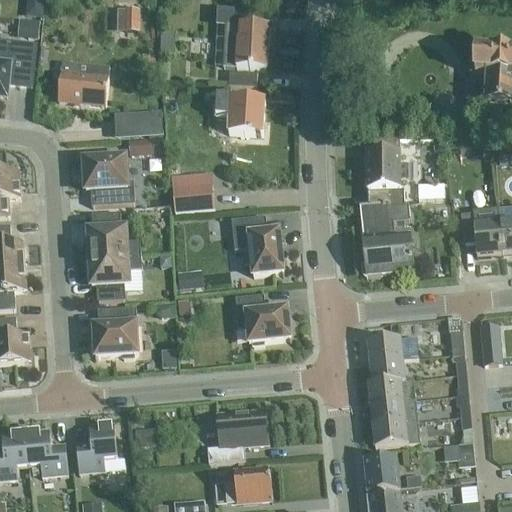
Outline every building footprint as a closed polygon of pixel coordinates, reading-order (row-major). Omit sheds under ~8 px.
[(20,25),(19,41),(38,43),(39,27),(20,25)] [(225,51),(223,73),(236,73),(267,75),(268,47),(269,35),(240,33),(226,32),(225,51)] [(0,100),(7,102),(8,90),(32,92),(36,50),(0,46),(0,100)] [(487,109),(511,110),(511,62),(477,60),(476,87),(468,87),(466,109),(487,111),(487,109)] [(62,67),(59,106),(73,107),(73,109),(106,112),(109,83),(110,73),(89,71),(88,80),(77,79),(78,69),(62,67)] [(229,77),(229,91),(257,92),(257,78),(229,77)] [(229,139),(263,141),(265,105),(232,103),(232,99),(218,98),(216,123),(230,124),(229,139)] [(162,118),(148,118),(149,142),(164,142),(162,118)] [(444,143),(445,155),(446,155),(446,160),(486,157),(485,144),(457,147),(457,142),(444,143)] [(432,156),(445,155),(444,143),(431,145),(432,156)] [(158,144),(159,145),(130,146),(131,160),(164,158),(164,144),(158,144)] [(368,159),(369,211),(386,209),(387,212),(406,209),(406,195),(402,195),(402,158),(368,159)] [(86,165),(85,163),(84,163),(85,186),(87,186),(87,185),(90,184),(92,212),(135,209),(134,187),(128,187),(126,163),(86,165)] [(0,222),(10,222),(9,205),(19,204),(18,196),(20,196),(19,176),(0,177),(0,222)] [(215,214),(213,190),(173,193),(175,217),(215,214)] [(386,209),(369,211),(360,211),(364,245),(366,264),(366,268),(363,272),(363,280),(369,282),(415,277),(411,241),(390,243),(389,239),(395,238),(394,228),(410,226),(409,209),(406,209),(387,212),(386,209)] [(499,219),(503,259),(511,258),(511,216),(499,218),(499,219)] [(85,243),(86,264),(141,261),(140,246),(127,247),(126,234),(121,234),(120,218),(92,220),(93,236),(91,236),(91,244),(86,244),(86,243),(85,243)] [(503,259),(499,219),(473,222),(473,218),(461,219),(464,248),(476,247),(477,262),(503,259)] [(279,236),(268,238),(266,222),(232,225),(235,256),(251,254),(253,281),(283,278),(283,280),(285,280),(282,256),(279,236)] [(0,273),(25,272),(23,248),(12,248),(10,231),(0,231),(0,273)] [(160,272),(172,272),(171,260),(160,261),(160,272)] [(141,261),(86,264),(87,285),(89,285),(89,283),(94,283),(94,292),(97,291),(98,307),(126,306),(125,290),(130,289),(129,276),(142,275),(141,261)] [(25,272),(0,273),(0,316),(16,315),(15,297),(27,297),(25,272)] [(248,334),(249,349),(253,348),(253,351),(264,350),(264,347),(290,344),(290,347),(292,347),(289,324),(288,314),(266,316),(264,300),(236,303),(239,335),(248,334)] [(98,315),(100,343),(96,343),(96,341),(94,341),(96,365),(97,364),(97,362),(123,361),(124,364),(134,363),(134,360),(138,360),(136,331),(138,331),(136,313),(98,315)] [(0,369),(31,368),(30,348),(28,348),(27,340),(17,341),(16,323),(0,324),(0,369)] [(451,338),(453,362),(465,361),(463,337),(451,338)] [(368,348),(370,369),(403,365),(401,344),(368,348)] [(502,369),(500,344),(482,346),(484,370),(502,369)] [(370,369),(373,389),(373,390),(405,386),(403,365),(370,369)] [(457,368),(458,380),(467,380),(466,367),(457,368)] [(467,380),(458,380),(459,393),(460,403),(469,402),(468,392),(467,380)] [(373,389),(369,390),(371,412),(404,408),(416,407),(413,386),(405,386),(373,390),(373,389)] [(460,403),(456,403),(457,410),(461,410),(462,422),(471,421),(470,409),(469,402),(460,403)] [(371,412),(373,432),(418,427),(416,407),(404,408),(371,412)] [(266,417),(218,421),(221,453),(208,454),(209,470),(246,467),(244,452),(268,450),(266,417)] [(471,421),(462,422),(463,435),(472,434),(471,421)] [(418,427),(373,432),(376,453),(420,449),(418,427)] [(77,449),(79,480),(106,477),(105,466),(118,465),(115,430),(90,432),(91,448),(77,449)] [(28,437),(26,437),(29,473),(41,472),(42,483),(69,481),(66,450),(52,452),(50,436),(29,438),(28,437)] [(137,437),(138,451),(149,450),(148,436),(137,437)] [(29,473),(26,437),(24,438),(24,439),(2,440),(4,456),(0,456),(0,487),(18,485),(17,475),(29,473)] [(473,449),(457,451),(459,473),(476,471),(473,449)] [(365,466),(368,498),(400,495),(397,463),(365,466)] [(215,490),(217,510),(271,506),(271,507),(273,507),(270,474),(269,474),(269,476),(253,477),(252,474),(234,476),(236,488),(215,490)] [(421,480),(406,482),(408,494),(422,492),(421,484),(421,480)] [(372,502),(369,503),(369,511),(402,511),(401,501),(372,502)]
